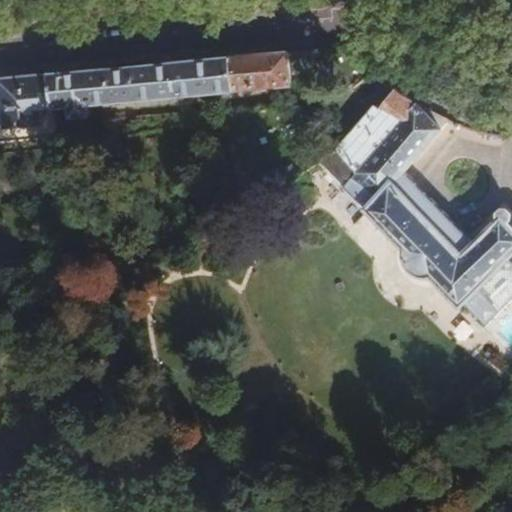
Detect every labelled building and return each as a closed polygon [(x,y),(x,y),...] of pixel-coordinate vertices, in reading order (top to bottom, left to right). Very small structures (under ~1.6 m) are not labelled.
[(307,50),(52,73),(54,106),(71,105),(71,115),(89,114),(88,104),(291,86),(293,83),(310,82),(307,50)] [(0,78),(0,79),(0,82),(3,119),(8,124),(37,121),(41,117),(40,107),(54,106),(52,73),(12,76),(0,78)] [(413,99),(398,88),(384,106),(380,102),(343,148),(367,168),(419,102),(413,99)] [(367,168),(343,148),(325,160),(352,183),(351,185),(376,207),(379,205),(420,239),(423,251),(426,255),(431,260),(443,263),(447,262),(479,289),(484,283),(508,304),(511,299),(511,196),(508,200),(507,205),(509,207),(486,237),(408,173),(453,119),(439,113),(419,102),(367,168)] [(78,121),(56,123),(57,137),(79,135),(78,121)]
